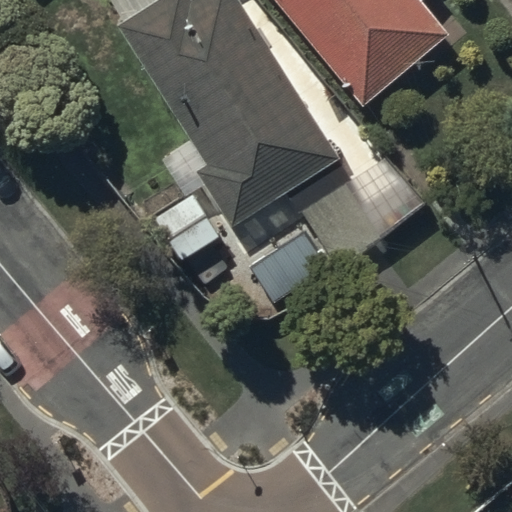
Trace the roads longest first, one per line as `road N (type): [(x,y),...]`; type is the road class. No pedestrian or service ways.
road 1 (residential): [(0,257),(213,511)]
road 2 (residential): [(511,311),(279,511)]
